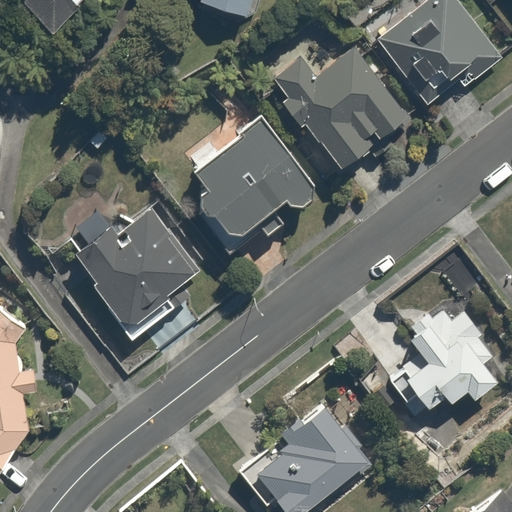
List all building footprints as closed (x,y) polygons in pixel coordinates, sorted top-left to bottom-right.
[(77,2),(75,0),(24,0),(53,27),(77,2)] [(245,0),(210,0),(241,11),(245,0)] [(470,0),(420,0),(375,36),(426,99),(464,68),(470,77),(508,46),(470,0)] [(313,48),(269,82),(336,171),(408,116),(350,40),(323,61),(313,48)] [(260,110),(189,167),(205,187),(192,197),(233,249),(277,215),(271,207),(286,195),(292,203),(317,182),(260,110)] [(114,221),(70,253),(129,333),(174,299),(165,287),(206,257),(166,204),(124,235),(114,221)] [(439,292),(398,322),(421,353),(399,369),(424,403),(443,389),(448,396),(465,383),(475,397),(509,371),(461,306),(453,312),(439,292)] [(0,469),(25,424),(21,392),(36,390),(33,366),(18,368),(15,345),(27,322),(17,316),(22,307),(0,294),(0,469)] [(283,431),(234,464),(259,501),(274,491),(288,511),(289,511),(371,457),(326,390),(278,423),(283,431)] [(511,511),(511,497),(499,481),(458,510),(459,511),(511,511)]
